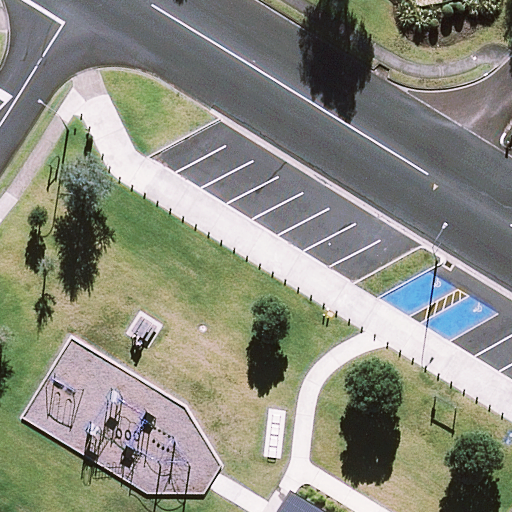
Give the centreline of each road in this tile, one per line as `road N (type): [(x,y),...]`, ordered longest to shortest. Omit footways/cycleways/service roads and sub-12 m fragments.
road 1 (tertiary): [(144,0),(473,202)]
road 2 (residential): [(0,125),(79,0)]
